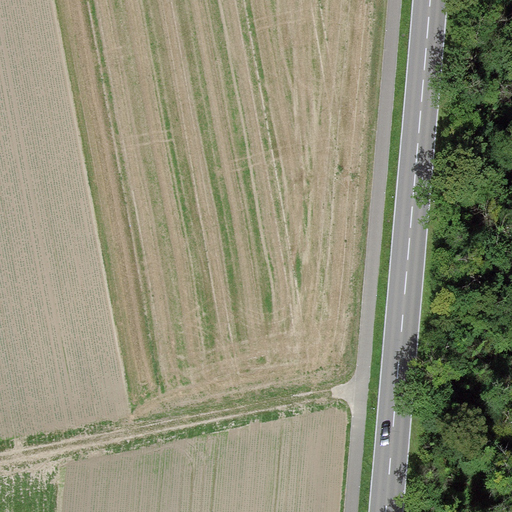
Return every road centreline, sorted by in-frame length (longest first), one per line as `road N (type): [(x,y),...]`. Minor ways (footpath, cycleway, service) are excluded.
road 1 (primary): [(385,511),(430,0)]
road 2 (track): [(361,390),(395,0)]
road 3 (track): [(0,457),(361,390)]
road 4 (track): [(361,390),(351,511)]
